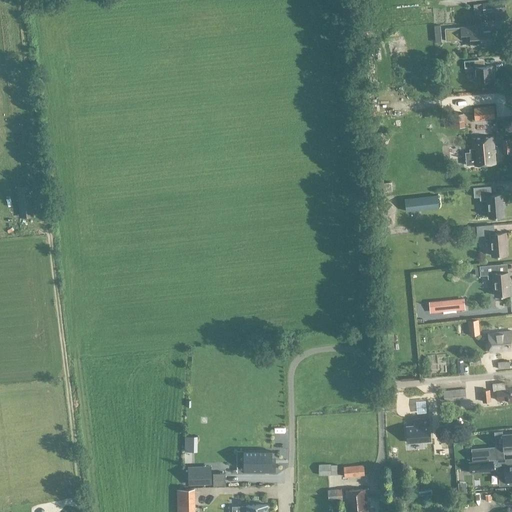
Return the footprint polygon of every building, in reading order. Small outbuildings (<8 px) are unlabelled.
[(483,13),(494,12),(495,20),(507,19),(505,0),(482,2),(483,13)] [(482,10),(481,3),(473,4),(474,14),(481,14),(481,11),(482,10)] [(471,46),(490,44),(489,30),(482,31),(481,25),(444,28),(445,41),(470,39),(471,46)] [(493,65),(484,65),(484,59),(464,60),(464,68),(472,67),(474,82),(494,80),(493,65)] [(495,118),(493,106),(473,108),(474,120),(495,118)] [(444,128),(464,126),(463,113),(443,114),(444,128)] [(465,153),(494,150),(493,137),(472,139),(473,148),(469,149),(469,152),(465,152),(465,153)] [(503,152),(511,152),(510,139),(502,139),(503,152)] [(463,140),(454,141),(454,159),(464,159),(463,140)] [(494,150),(465,153),(466,165),(474,164),(495,163),(494,150)] [(29,185),(16,187),(20,217),(33,216),(29,185)] [(480,201),(487,200),(488,217),(503,216),(502,193),(491,194),(491,186),(473,187),(474,197),(479,197),(480,201)] [(479,225),(476,225),(476,226),(477,236),(484,235),(484,239),(490,239),(491,255),(507,254),(505,232),(494,233),(494,224),(488,225),(479,225)] [(459,235),(451,241),(456,249),(464,243),(459,235)] [(487,279),(493,279),(494,295),(510,294),(508,272),(497,273),(497,264),(479,265),(480,275),(487,275),(487,279)] [(442,299),(443,311),(456,309),(456,298),(442,299)] [(469,335),(479,334),(478,319),(468,320),(469,335)] [(511,349),(511,335),(511,331),(488,333),(490,351),(511,349)] [(509,361),(497,361),(498,369),(510,368),(509,361)] [(511,401),(511,388),(505,389),(504,382),(492,383),(493,391),(496,390),(497,400),(508,399),(508,402),(511,401)] [(465,388),(443,390),(444,401),(466,399),(465,388)] [(491,401),(489,389),(481,390),(482,402),(491,401)] [(414,426),(406,426),(408,442),(430,440),(428,417),(414,418),(414,426)] [(511,433),(502,435),(503,450),(511,449),(511,433)] [(196,451),(196,437),(186,436),(185,451),(196,451)] [(472,451),(472,460),(488,459),(488,449),(472,451)] [(244,465),(244,472),(251,472),(274,472),(274,463),(274,458),(271,458),(271,450),(244,450),(244,465)] [(511,458),(497,459),(469,462),(470,472),(498,469),(498,470),(504,470),(505,485),(511,484),(511,458)] [(337,465),(331,465),(331,464),(318,464),(318,475),(331,475),(337,475),(337,465)] [(363,464),(343,466),(344,477),(364,475),(363,464)] [(211,465),(187,466),(188,485),(212,484),(211,465)] [(245,479),(245,489),(253,488),(252,478),(245,479)] [(194,511),(193,489),(177,490),(178,511),(194,511)] [(341,489),(327,490),(328,500),(342,499),(341,489)] [(367,511),(366,489),(345,491),(347,511),(367,511)]
